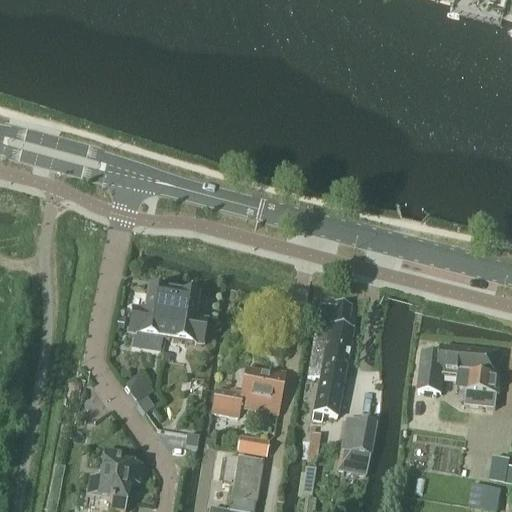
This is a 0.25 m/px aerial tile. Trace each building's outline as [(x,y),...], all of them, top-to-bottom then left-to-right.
[(163,296),(163,295),(147,293),(144,314),(131,312),(127,337),(164,343),(171,297),(163,296)] [(164,343),(200,349),(204,325),(192,322),(195,301),(180,298),(179,298),(179,299),(171,297),(164,343)] [(321,307),(317,327),(346,332),(350,308),(333,305),(332,309),(321,307)] [(115,320),(114,329),(121,330),(123,321),(115,320)] [(346,332),(317,327),(308,377),(317,379),(311,415),(309,426),(320,428),(322,417),(336,420),(351,333),(346,332)] [(457,393),(466,394),(474,395),(476,376),(499,379),(501,357),(441,350),(440,357),(423,355),(418,395),(443,397),(444,381),(458,382),(457,393)] [(214,394),(209,417),(236,422),(238,412),(254,415),(254,419),(261,420),(261,416),(276,419),(283,382),(244,375),(240,399),(214,394)] [(474,395),(466,394),(464,409),(494,412),(495,397),(500,398),(502,380),(498,380),(499,379),(476,376),(474,395)] [(146,402),(136,409),(143,419),(153,412),(146,402)] [(338,465),(366,470),(374,428),(346,423),(338,465)] [(189,452),(195,453),(198,441),(191,439),(185,439),(183,451),(189,452)] [(236,455),(264,460),(266,446),(239,441),(236,455)] [(108,511),(123,511),(128,488),(137,489),(140,471),(116,467),(117,457),(103,455),(98,483),(89,482),(86,500),(110,504),(108,511)] [(257,511),(264,467),(227,461),(223,484),(233,486),(229,511),(257,511)] [(488,486),(511,490),(511,471),(508,471),(509,466),(493,463),(488,486)] [(497,511),(501,494),(483,491),(479,511),(497,511)] [(304,503),(303,511),(310,511),(311,505),(311,504),(304,503)]
